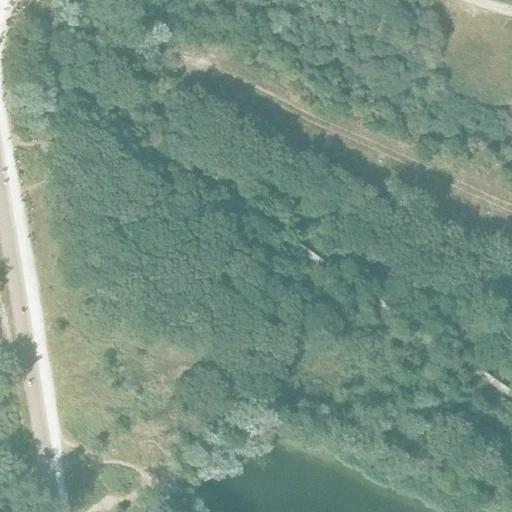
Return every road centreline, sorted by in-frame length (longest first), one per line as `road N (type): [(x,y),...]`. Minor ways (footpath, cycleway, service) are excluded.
road 1 (track): [(511,228),(158,56)]
road 2 (unknown): [(33,511),(0,297)]
